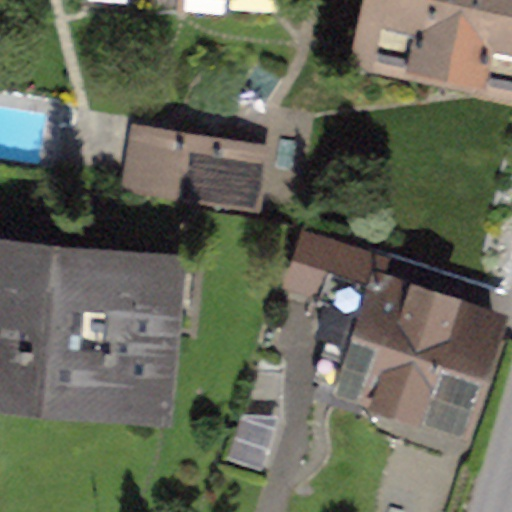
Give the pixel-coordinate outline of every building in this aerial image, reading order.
[(511,0),(381,0),(373,35),(415,44),(413,59),(482,72),(485,58),(511,65),(511,0)] [(183,151),(177,185),(208,190),(214,156),(223,148),(218,143),(208,150),(188,147),(180,138),(175,141),(183,151)] [(308,239),(295,279),(335,292),(343,294),(351,270),(356,255),(308,239)] [(162,268),(0,253),(0,374),(151,388),(162,268)] [(343,391),(453,427),(491,312),(383,277),(382,280),(351,270),(343,294),(335,292),(321,334),(331,337),(317,377),(345,386),(343,391)] [(284,387),(254,386),(253,416),(283,417),(284,387)]
